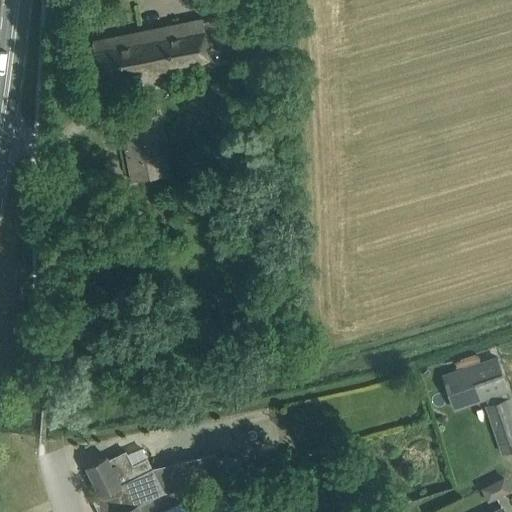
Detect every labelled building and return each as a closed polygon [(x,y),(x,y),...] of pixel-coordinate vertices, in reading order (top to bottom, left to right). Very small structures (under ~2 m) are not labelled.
[(256,56),(247,12),(204,21),(204,18),(116,36),(126,86),(132,84),(139,118),(121,122),(133,181),(170,173),(159,114),(149,116),(142,82),(214,67),(212,65),(256,56)] [(127,90),(126,86),(116,36),(92,41),(104,95),(127,90)] [(479,362),(476,353),(458,359),(461,368),(442,375),(454,410),(486,399),(488,405),(485,406),(502,455),(511,451),(511,400),(497,356),(479,362)] [(134,465),(127,451),(110,460),(107,455),(87,466),(102,495),(105,493),(114,511),(120,511),(148,498),(163,490),(215,480),(249,473),(249,471),(244,472),(239,455),(230,457),(230,454),(217,458),(216,453),(152,468),(147,458),(134,465)] [(251,504),(246,485),(252,483),(249,473),(215,480),(220,496),(222,496),(226,511),(251,504)] [(486,499),(510,492),(505,476),(481,484),(486,499)] [(142,511),(141,508),(151,503),(148,498),(120,511),(189,511),(184,500),(161,511),(142,511)]
